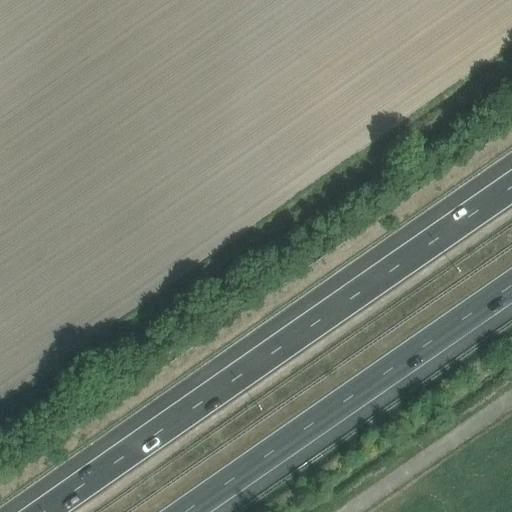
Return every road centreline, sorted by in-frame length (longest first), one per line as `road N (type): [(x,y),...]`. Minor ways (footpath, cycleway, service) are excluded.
road 1 (motorway): [(511,189),(43,511)]
road 2 (motorway): [(185,511),(511,285)]
road 3 (unclassified): [(511,398),(348,511)]
